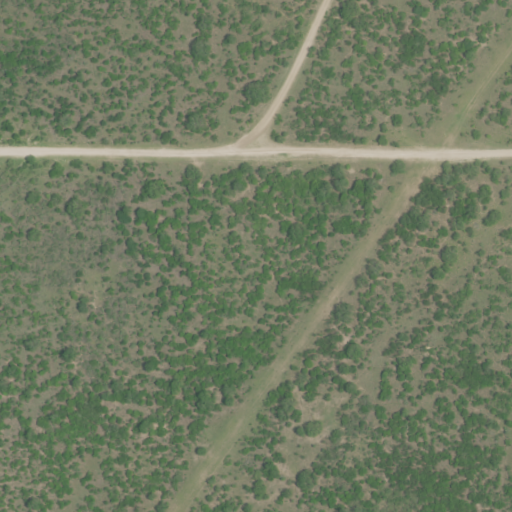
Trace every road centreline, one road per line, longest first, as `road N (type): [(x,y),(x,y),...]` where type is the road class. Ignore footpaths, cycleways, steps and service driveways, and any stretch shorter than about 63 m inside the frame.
road 1 (track): [(252,145),(511,146)]
road 2 (track): [(252,145),(0,144)]
road 3 (track): [(252,145),(319,0)]
